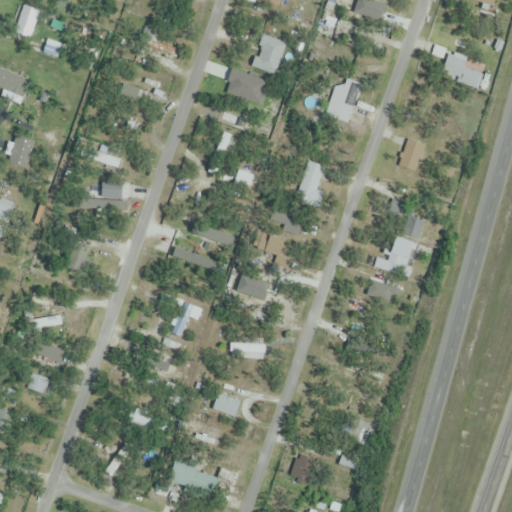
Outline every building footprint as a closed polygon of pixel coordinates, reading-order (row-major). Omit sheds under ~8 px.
[(389,6),(366,0),(339,0),(338,5),(386,18),(389,6)] [(30,38),(39,11),(23,5),(14,32),(30,38)] [(138,43),(174,58),(178,49),(142,34),(138,43)] [(476,90),(482,75),(462,68),(457,83),(476,90)] [(341,88),(339,86),(325,111),(344,121),(363,87),(347,78),(341,88)] [(138,89),(121,83),(116,100),(133,105),(138,89)] [(268,140),(277,123),(266,117),(257,135),(268,140)] [(233,137),(225,133),(208,169),(215,173),(233,137)] [(398,167),(419,173),(426,148),(405,142),(398,167)] [(116,167),(117,156),(95,154),(94,165),(116,167)] [(324,167),(307,162),(295,200),(312,205),(324,167)] [(234,185),(249,191),(255,177),(240,170),(234,185)] [(0,217),(1,215),(7,217),(12,205),(0,200),(0,217)] [(116,216),(116,200),(95,200),(95,216),(116,216)] [(302,238),(308,224),(276,212),(272,222),(283,226),(282,230),(302,238)] [(197,248),(212,255),(226,227),(212,219),(197,248)] [(423,228),(399,220),(386,260),(375,256),(372,266),(406,278),(423,228)] [(283,241),(269,235),(263,251),(277,257),(283,241)] [(198,254),(173,251),(171,264),(196,267),(198,254)] [(366,295),(388,303),(393,288),(371,280),(366,295)] [(234,283),(234,294),(265,294),(265,283),(234,283)] [(203,311),(184,303),(171,333),(181,338),(190,318),(198,322),(203,311)] [(30,322),(31,331),(46,328),(44,320),(30,322)] [(59,366),(66,354),(37,340),(31,352),(59,366)] [(263,359),(263,340),(229,340),(229,359),(263,359)] [(137,360),(167,374),(171,365),(141,350),(137,360)] [(44,395),(49,380),(28,373),(23,388),(44,395)] [(155,395),(157,382),(143,379),(141,392),(155,395)] [(234,419),(240,402),(218,393),(211,410),(234,419)] [(213,444),(215,438),(195,429),(192,434),(213,444)] [(160,496),(183,502),(187,488),(231,499),(238,472),(220,467),(217,478),(194,472),(196,465),(169,458),(160,496)]
